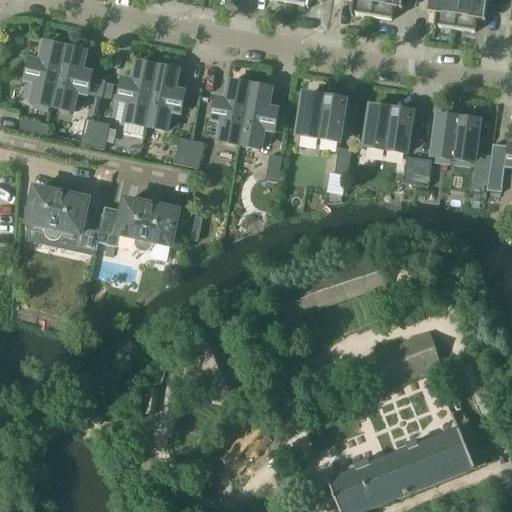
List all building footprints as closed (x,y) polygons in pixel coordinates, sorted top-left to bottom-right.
[(289,0),(289,5),(307,9),(307,10),(308,10),(310,0),(289,0)] [(353,16),(371,19),(374,0),(345,0),(345,1),(344,1),(344,2),(353,4),(351,17),(353,18),(353,16)] [(374,0),(371,19),(392,22),(394,10),(403,12),(403,10),(402,10),(403,0),(374,0)] [(436,29),(454,32),(458,0),(429,0),(428,14),(427,14),(427,15),(436,17),(434,30),(436,30),(436,29)] [(458,0),(454,32),(475,34),(476,22),(485,23),(486,22),(485,22),(487,5),(488,5),(488,4),(488,0),(458,0)] [(31,62),(26,84),(35,86),(31,105),(52,109),(65,50),(44,45),(40,64),(31,62)] [(65,50),(52,109),(73,114),(77,95),(87,97),(102,101),(106,83),(91,80),(92,76),(82,74),(86,55),(65,50)] [(124,125),(146,129),(158,70),(137,65),(133,84),(123,82),(119,104),(128,106),(124,125)] [(158,70),(146,129),(167,133),(170,115),(180,116),(184,95),(175,93),(179,74),(158,70)] [(218,144),(240,148),(250,88),(229,84),(226,103),(216,101),(212,123),(222,125),(218,144)] [(250,88),(240,148),(261,152),(264,133),(274,134),(278,112),(268,111),(272,92),(250,88)] [(298,139),(340,145),(347,104),(304,98),(298,139)] [(364,149),(406,156),(413,115),(370,108),(364,149)] [(432,159),(474,165),(480,124),(437,118),(432,159)] [(22,121),(19,134),(45,140),(48,127),(22,121)] [(80,148),(92,150),(98,124),(85,122),(80,148)] [(98,124),(92,150),(105,153),(110,127),(98,124)] [(174,167),(186,169),(191,143),(179,141),(174,167)] [(191,143),(186,169),(199,171),(204,145),(191,143)] [(493,147),(488,194),(501,195),(504,169),(507,169),(511,169),(511,147),(509,147),(509,149),(493,147)] [(335,176),(347,178),(351,152),(339,150),(335,176)] [(265,183),(278,185),(282,160),(270,157),(265,183)] [(478,158),(475,185),(486,186),(489,160),(478,158)] [(403,186),(416,188),(419,161),(407,160),(403,186)] [(419,161),(416,188),(428,189),(432,163),(419,161)] [(77,249),(96,253),(105,210),(103,218),(86,214),(88,203),(35,192),(28,226),(46,230),(45,234),(46,239),(50,242),(54,243),(59,242),(62,238),(63,233),(80,237),(77,249)] [(191,200),(178,197),(176,209),(189,212),(191,200)] [(105,210),(96,253),(97,253),(98,245),(117,249),(119,237),(136,241),(135,246),(136,250),(140,254),(144,255),(149,253),(152,249),(153,245),(171,249),(178,215),(125,203),(123,214),(105,210)] [(192,221),(188,243),(198,245),(201,223),(192,221)] [(271,302),(281,329),(388,289),(378,262),(271,302)] [(431,338),(374,360),(387,392),(443,370),(431,338)] [(214,341),(197,348),(221,402),(238,394),(214,341)] [(159,416),(160,413),(162,392),(161,390),(158,388),(153,388),(148,389),(145,391),(143,394),(141,414),(144,417),(148,419),(153,419),(158,418),(159,416)] [(375,511),(473,473),(459,437),(330,489),(339,511),(375,511)]
